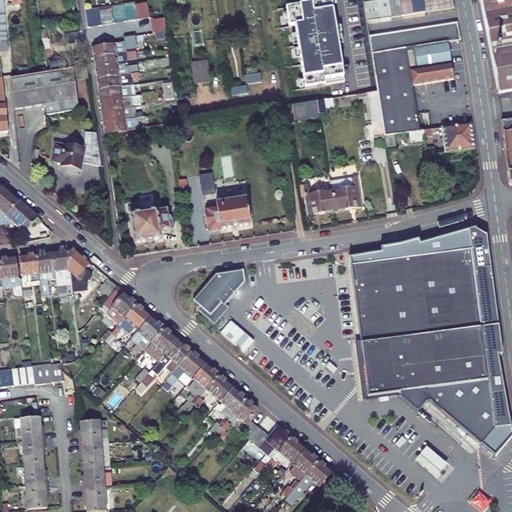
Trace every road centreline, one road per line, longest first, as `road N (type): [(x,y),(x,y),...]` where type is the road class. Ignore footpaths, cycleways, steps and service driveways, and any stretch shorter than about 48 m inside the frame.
road 1 (residential): [(152,298),(154,280),(174,265),(377,234),(495,200)]
road 2 (tertiary): [(152,298),(399,511)]
road 3 (residential): [(80,0),(116,247),(110,264)]
road 4 (tertiary): [(463,0),(495,200)]
road 5 (tertiary): [(495,200),(511,326)]
